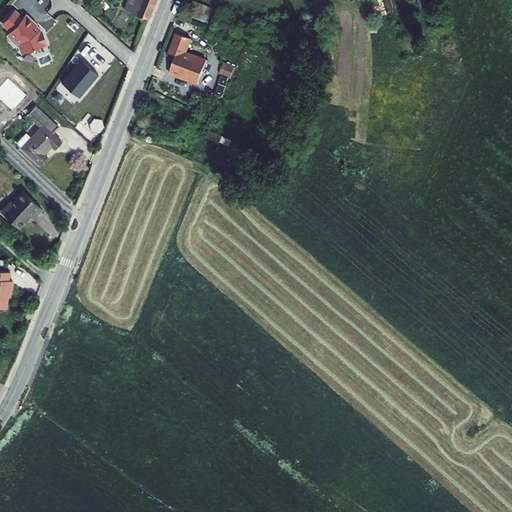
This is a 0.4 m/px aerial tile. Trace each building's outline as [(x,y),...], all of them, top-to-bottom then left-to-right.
[(141,13),(146,0),(120,0),(119,4),(141,13)] [(5,31),(26,54),(46,36),(16,4),(4,15),(13,24),(5,31)] [(172,71),(200,81),(209,58),(188,50),(192,38),(178,33),(171,51),(178,54),(172,71)] [(78,98),(98,74),(79,59),(59,82),(78,98)] [(225,95),(235,64),(225,61),(215,92),(225,95)] [(39,116),(29,127),(45,141),(48,138),(52,141),(59,133),(49,125),(56,118),(34,99),(27,106),(39,116)] [(98,119),(95,119),(92,121),(90,124),(91,128),(92,131),(96,132),(100,133),(102,130),(105,127),(103,123),(102,120),(98,119)] [(29,127),(19,139),(39,156),(46,148),(42,145),(45,141),(29,127)] [(41,201),(22,183),(12,195),(10,193),(0,204),(19,221),(30,209),(32,211),(41,201)] [(8,263),(0,261),(0,299),(6,301),(8,283),(11,284),(11,273),(8,272),(8,263)]
